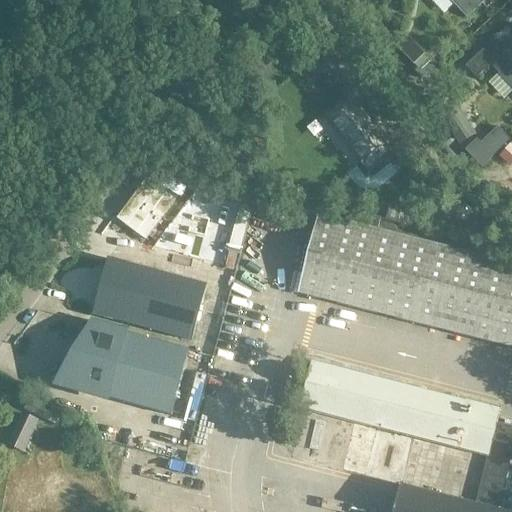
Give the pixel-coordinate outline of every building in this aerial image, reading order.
[(451,0),(468,18),(483,3),(480,0),(451,0)] [(511,27),(469,67),(478,78),(492,65),(511,86),(511,27)] [(399,49),(415,66),(424,58),(407,41),(399,49)] [(424,58),(415,66),(418,69),(416,72),(423,80),(438,65),(431,57),(427,61),(424,58)] [(384,148),(382,149),(368,130),(369,125),(347,97),(325,115),(363,164),(358,168),(367,180),(373,180),(392,164),(393,159),(384,148)] [(437,108),(460,144),(475,134),(452,98),(437,108)] [(466,152),(482,168),(511,141),(499,128),(482,143),(479,140),(466,152)] [(176,202),(147,181),(118,220),(146,242),(176,202)] [(195,194),(149,252),(150,253),(152,251),(180,258),(179,260),(222,271),(238,207),(196,196),(196,197),(194,196),(196,194),(195,194)] [(511,264),(378,231),(381,219),(352,211),(349,223),(320,216),(300,295),(511,348),(511,264)] [(405,215),(402,226),(425,232),(428,221),(405,215)] [(94,316),(192,343),(207,287),(109,260),(94,316)] [(230,299),(244,301),(242,313),(260,316),(264,293),(232,288),(230,299)] [(258,335),(259,320),(220,319),(220,334),(258,335)] [(83,323),(65,387),(171,417),(189,353),(83,323)] [(313,363),(301,409),(489,457),(476,506),(402,487),(395,511),(497,511),(511,456),(511,428),(498,424),(501,411),(313,363)] [(25,411),(57,426),(63,413),(31,398),(25,411)] [(7,445),(25,453),(40,421),(23,413),(7,445)] [(177,443),(185,431),(171,422),(164,434),(177,443)] [(163,458),(161,476),(184,478),(185,460),(163,458)]
